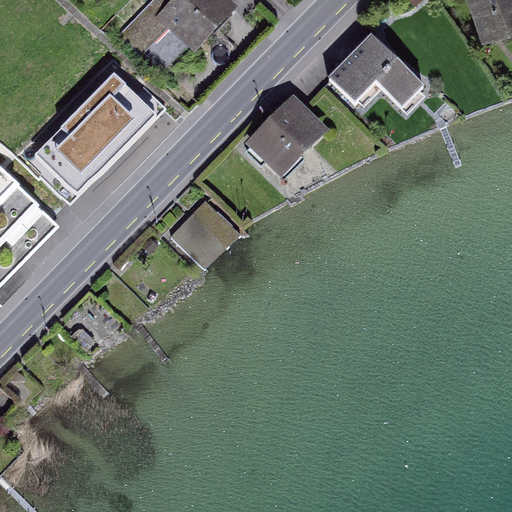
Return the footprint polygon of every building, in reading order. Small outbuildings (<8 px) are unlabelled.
[(238,12),(225,0),(159,0),(127,34),(144,51),(169,25),(197,53),(238,12)] [(511,0),(472,0),(486,40),(511,31),(511,0)] [(373,42),(332,83),(359,110),(381,88),(406,113),(425,94),(373,42)] [(42,161),(75,194),(151,120),(119,86),(42,161)] [(322,134),(293,105),(253,145),(282,174),(322,134)] [(0,285),(55,231),(0,175),(0,285)] [(206,209),(194,220),(224,248),(235,237),(206,209)] [(194,220),(177,239),(206,267),(224,248),(194,220)]
